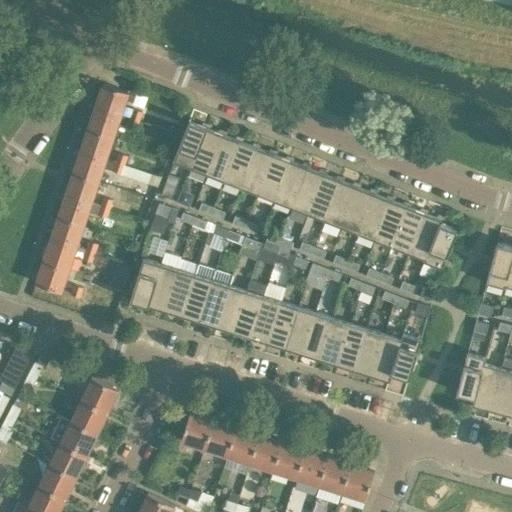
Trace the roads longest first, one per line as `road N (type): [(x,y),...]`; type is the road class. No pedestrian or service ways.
road 1 (residential): [(511,203),(99,37)]
road 2 (residential): [(410,444),(173,366)]
road 3 (residential): [(173,366),(0,307)]
road 4 (residential): [(0,176),(99,37)]
road 5 (residential): [(105,511),(173,366)]
